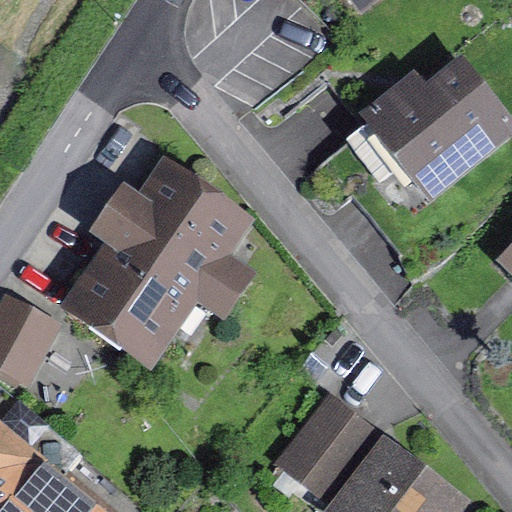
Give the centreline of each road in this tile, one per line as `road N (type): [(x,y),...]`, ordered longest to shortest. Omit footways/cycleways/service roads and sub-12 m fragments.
road 1 (residential): [(132,47),(161,65),(212,122),(511,481)]
road 2 (residential): [(132,47),(0,247)]
